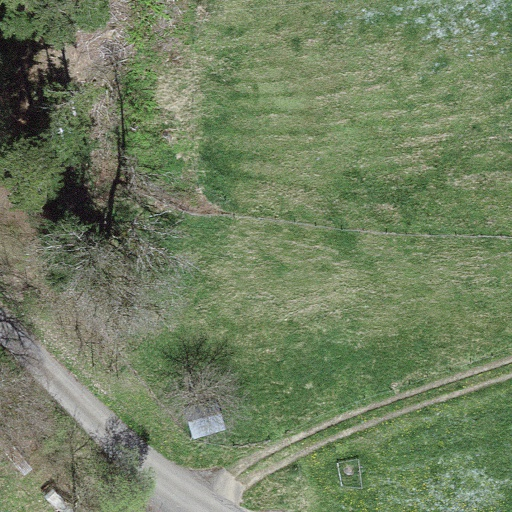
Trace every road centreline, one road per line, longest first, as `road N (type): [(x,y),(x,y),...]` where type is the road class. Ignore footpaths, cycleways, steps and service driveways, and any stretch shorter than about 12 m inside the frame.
road 1 (track): [(184,501),(344,421),(511,369)]
road 2 (track): [(0,323),(116,448),(204,511)]
